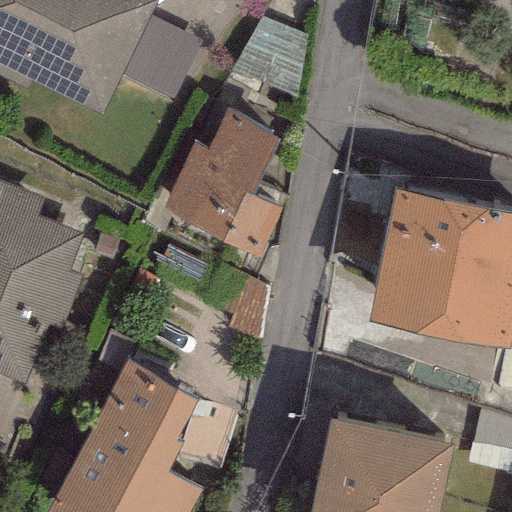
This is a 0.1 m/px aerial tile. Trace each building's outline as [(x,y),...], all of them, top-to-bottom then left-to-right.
[(0,0),(0,55),(20,66),(34,39),(103,74),(126,28),(108,19),(117,0),(0,0)] [(144,13),(120,64),(170,87),(193,36),(144,13)] [(296,91),(303,32),(260,13),(230,64),(296,91)] [(243,182),(270,126),(228,106),(208,146),(195,140),(168,197),(253,238),(273,197),(243,182)] [(499,321),(511,267),(511,208),(399,182),(373,291),(499,321)] [(0,353),(17,360),(40,299),(53,304),(66,272),(54,267),(68,232),(23,214),(30,198),(0,186),(0,353)] [(108,254),(114,238),(98,232),(92,249),(108,254)] [(257,334),(266,283),(219,261),(203,295),(228,308),(226,322),(257,334)] [(86,511),(171,511),(192,477),(152,455),(167,428),(161,425),(182,388),(128,357),(51,493),(86,511)] [(226,463),(236,409),(193,395),(176,450),(226,463)] [(422,511),(440,432),(338,410),(314,511),(422,511)] [(498,511),(502,492),(481,488),(477,504),(468,502),(466,511),(498,511)]
